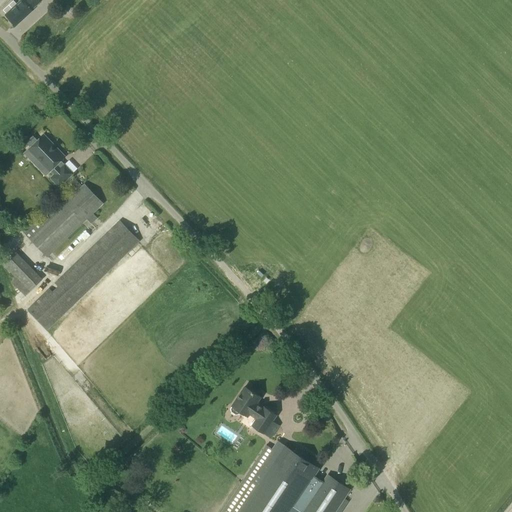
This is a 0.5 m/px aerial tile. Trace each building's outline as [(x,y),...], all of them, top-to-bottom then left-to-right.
[(40,1),(39,0),(22,0),(6,15),(15,25),(40,1)] [(23,19),(17,26),(24,33),(31,25),(23,19)] [(28,149),(49,172),(50,171),(53,174),(49,177),(58,187),(73,173),(72,172),(71,173),(72,173),(69,176),(61,168),(58,170),(54,166),(65,156),(58,149),(57,151),(50,144),(52,142),(44,134),(37,140),(33,136),(26,142),(30,147),(28,149)] [(85,185),(42,226),(33,217),(20,230),(47,257),(86,218),(91,223),(97,218),(92,213),(102,203),(85,185)] [(59,196),(53,201),(59,207),(64,202),(64,201),(59,196)] [(28,309),(47,329),(139,241),(120,221),(55,283),(57,285),(52,290),(50,288),(28,309)] [(68,255),(78,244),(75,241),(64,252),(68,255)] [(42,279),(15,251),(2,264),(15,278),(11,282),(24,296),(42,279)] [(232,406),(230,408),(231,411),(235,414),(238,413),(240,412),(247,416),(245,419),(251,424),(251,425),(270,437),(278,425),(272,421),(276,415),(264,407),(263,408),(256,403),(260,396),(245,386),(232,406)] [(229,511),(334,511),(350,489),(328,475),(323,482),(313,476),(318,468),(277,441),(229,511)]
